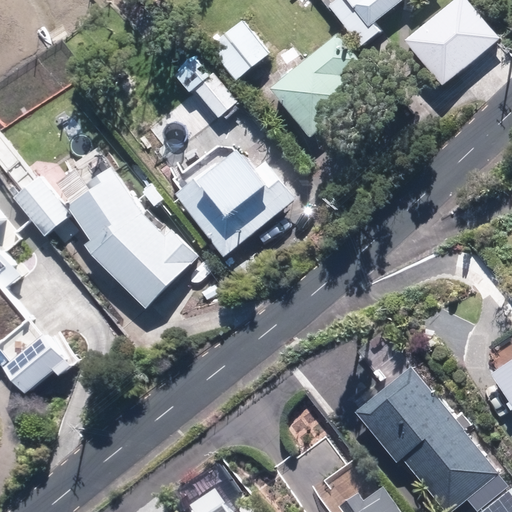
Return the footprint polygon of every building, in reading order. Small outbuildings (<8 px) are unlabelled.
[(345,0),(338,5),(369,45),(388,30),(382,23),(411,0),(418,0),(420,2),(423,0),(345,0)] [(473,0),(457,0),(409,40),(444,86),(503,39),(473,0)] [(218,48),(244,80),(278,53),(251,21),(218,48)] [(280,88),(319,137),(368,98),(350,75),(369,60),(348,33),(280,88)] [(200,88),(225,118),(244,102),(220,73),(215,77),(200,59),(181,74),(197,92),(200,88)] [(185,194),(233,254),(305,197),(276,160),(270,165),(257,149),(232,169),(226,162),(185,194)] [(102,254),(154,306),(206,256),(181,230),(176,235),(158,217),(124,166),(97,184),(103,192),(80,207),(102,240),(95,244),(102,254)] [(17,199),(49,237),(62,226),(75,214),(44,177),(30,188),(17,199)] [(0,338),(36,384),(64,362),(70,368),(86,355),(63,325),(52,334),(2,271),(20,256),(0,231),(0,224),(12,215),(0,200),(0,338)] [(511,365),(501,373),(511,390),(511,365)] [(412,458),(455,511),(456,511),(475,497),(483,507),(511,485),(504,474),(507,472),(422,366),(397,385),(392,378),(367,397),(374,405),(365,411),(406,462),(412,458)] [(411,511),(393,485),(372,500),(368,493),(351,505),(356,511),(355,511),(411,511)] [(245,511),(244,509),(239,511),(223,511),(237,502),(227,487),(201,503),(207,511),(245,511)] [(511,511),(511,492),(487,511),(511,511)]
